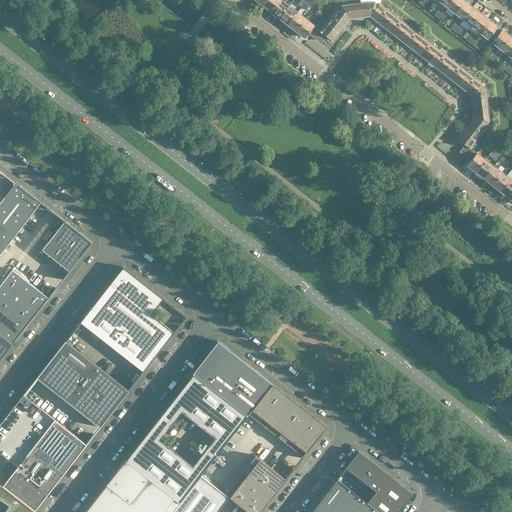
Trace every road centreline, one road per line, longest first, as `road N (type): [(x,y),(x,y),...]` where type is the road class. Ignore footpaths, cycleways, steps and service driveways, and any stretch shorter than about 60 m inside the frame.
road 1 (secondary): [(511,416),(0,15)]
road 2 (secondary): [(0,49),(511,450)]
road 3 (residential): [(511,220),(230,0)]
road 4 (unclassified): [(58,511),(216,315)]
road 5 (unclassified): [(0,387),(116,238)]
road 6 (unclassified): [(216,315),(353,425)]
road 7 (unclassified): [(0,148),(116,238)]
road 8 (unclassified): [(427,511),(435,487),(353,425)]
road 9 (unclassified): [(116,238),(216,315)]
